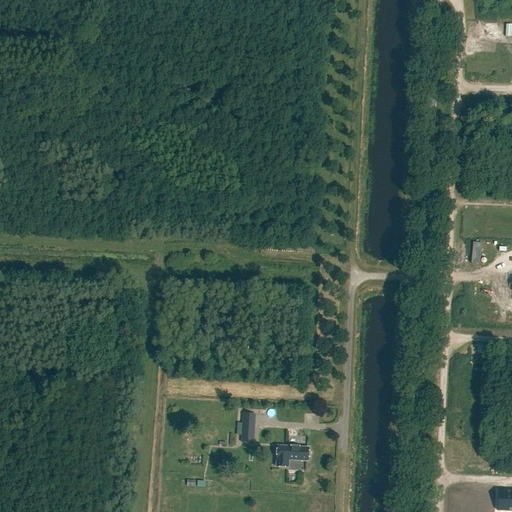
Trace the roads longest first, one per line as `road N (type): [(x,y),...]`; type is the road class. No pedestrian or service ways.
road 1 (track): [(353,275),(338,243),(349,0)]
road 2 (tertiary): [(423,278),(435,0)]
road 3 (unclassified): [(423,278),(353,275),(341,449)]
road 4 (tertiary): [(412,511),(423,278)]
